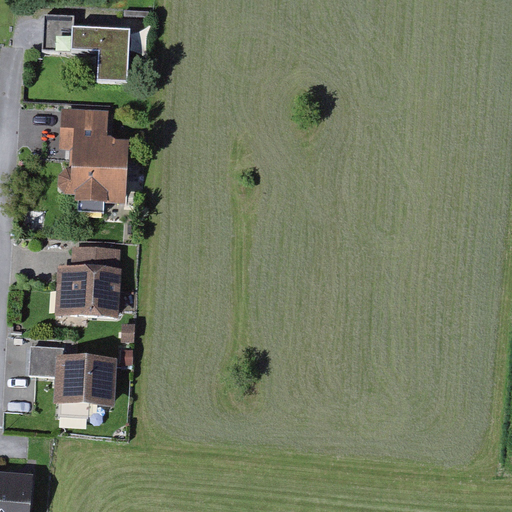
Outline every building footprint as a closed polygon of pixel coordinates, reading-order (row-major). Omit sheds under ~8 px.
[(134,16),(60,15),(60,49),(104,49),(104,77),(134,77),(134,16)] [(110,115),(67,115),(67,159),(80,159),(80,206),(130,205),(130,146),(110,146),(110,115)] [(78,270),(62,270),(62,321),(124,321),(123,249),(78,249),(78,270)] [(117,367),(64,368),(64,411),(118,412),(117,367)] [(33,511),(37,479),(0,475),(0,511),(33,511)]
